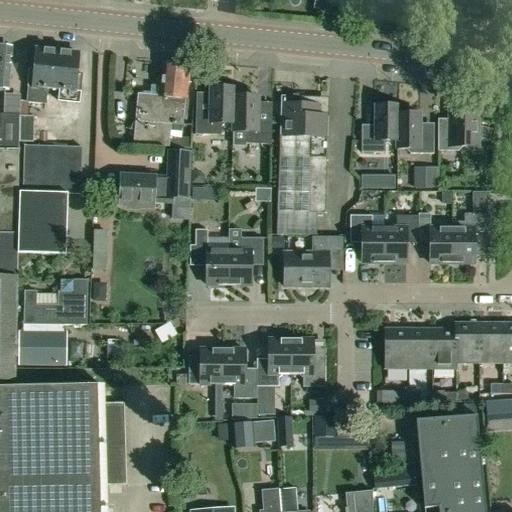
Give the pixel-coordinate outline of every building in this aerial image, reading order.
[(355,0),(356,2),(358,2),(379,4),(381,5),(381,3),(390,4),(389,6),(392,6),(392,5),(413,7),(413,8),(415,8),(415,6),(415,0),(355,0)] [(475,15),(476,0),(455,0),(454,13),(456,13),(455,17),(467,18),(467,14),(475,15)] [(479,15),(479,19),(490,21),(490,17),(492,17),(493,0),(496,0),(498,0),(476,0),(475,15),(479,15)] [(0,90),(2,88),(7,88),(8,74),(11,73),(12,65),(8,64),(10,48),(7,48),(5,45),(0,44),(0,90)] [(46,104),(48,88),(54,89),(57,51),(36,49),(34,69),(29,68),(27,86),(28,86),(27,102),(46,104)] [(59,100),(78,102),(79,91),(80,91),(81,84),(83,83),(84,75),(81,74),(76,73),(78,53),(57,51),(54,89),(60,89),(59,100)] [(137,93),(133,144),(190,149),(191,139),(180,138),(181,126),(183,126),(188,65),(162,62),(161,77),(158,77),(157,86),(160,86),(159,95),(137,93)] [(210,113),(196,113),(195,135),(221,135),(221,123),(233,123),(234,96),(235,96),(235,88),(210,88),(210,113)] [(286,104),(285,122),(279,122),(276,211),(325,213),(328,119),(320,119),(320,106),(297,105),(298,95),(286,95),(286,104)] [(258,97),(235,96),(234,96),(233,123),(232,147),(245,147),(245,144),(271,145),(271,123),(257,122),(258,97)] [(4,101),(3,114),(19,114),(19,102),(4,101)] [(389,141),(397,141),(397,114),(398,114),(398,106),(375,106),(375,126),(361,126),(361,154),(384,154),(384,145),(389,141)] [(478,110),(450,110),(449,140),(437,140),(437,152),(458,152),(462,147),(477,147),(478,110)] [(0,379),(15,380),(16,319),(17,266),(18,253),(18,192),(19,149),(19,142),(19,141),(20,115),(20,114),(19,114),(3,114),(0,114),(0,379)] [(397,141),(397,149),(404,149),(410,155),(433,155),(433,125),(419,125),(419,114),(398,114),(397,114),(397,141)] [(19,142),(34,142),(34,116),(20,115),(19,141),(19,142)] [(492,130),(481,127),(480,139),(489,142),(492,130)] [(29,253),(66,254),(67,193),(80,194),(81,147),(80,147),(25,146),(25,145),(24,145),(22,193),(18,192),(18,253),(29,253)] [(172,203),(172,199),(186,199),(189,154),(169,153),(168,165),(172,165),(171,178),(153,178),(153,177),(122,176),(121,179),(119,181),(119,187),(121,189),(120,201),(127,201),(126,206),(138,207),(138,205),(152,206),(153,202),(172,203)] [(437,169),(414,169),(413,192),(437,192),(437,169)] [(441,194),(441,205),(450,205),(450,194),(441,194)] [(452,223),(452,228),(452,264),(473,264),(474,239),(489,239),(489,214),(464,214),(464,223),(452,223)] [(429,228),(429,215),(418,215),(418,217),(417,217),(417,244),(429,244),(429,264),(452,264),(452,228),(429,228)] [(349,239),(361,239),(361,263),(383,263),(384,228),(376,228),(371,223),(371,217),(350,217),(349,239)] [(406,244),(417,244),(417,217),(396,217),(396,228),(384,228),(383,263),(406,264),(406,244)] [(90,247),(102,248),(103,228),(91,227),(90,247)] [(195,246),(207,246),(207,231),(195,231),(195,246)] [(341,250),(341,238),(312,238),(312,254),(284,254),(283,286),(327,286),(328,250),(341,250)] [(237,250),(228,250),(228,286),(250,286),(250,267),(262,267),(263,239),(240,239),(240,248),(237,250)] [(206,285),(228,286),(228,250),(206,250),(206,285)] [(18,253),(17,266),(24,266),(29,261),(29,253),(18,253)] [(36,292),(24,292),(23,325),(86,326),(87,281),(60,280),(60,292),(57,292),(57,307),(36,306),(36,292)] [(454,324),(454,330),(455,330),(455,364),(479,364),(479,324),(454,324)] [(502,324),(479,324),(479,364),(502,364),(502,324)] [(510,364),(511,364),(511,324),(502,324),(502,364),(502,375),(510,375),(510,364)] [(409,370),(409,330),(384,329),(384,370),(409,370)] [(409,370),(432,370),(432,330),(409,330),(409,370)] [(432,330),(432,370),(455,370),(455,364),(455,330),(454,330),(432,330)] [(19,332),(19,364),(66,364),(65,332),(19,332)] [(290,340),(268,340),(268,364),(256,364),(256,375),(256,388),(278,388),(278,379),(282,375),(290,375),(290,340)] [(312,340),(290,340),(290,375),(302,375),(302,387),(324,387),(324,365),(312,365),(312,340)] [(199,385),(222,385),(222,349),(200,349),(199,385)] [(256,388),(256,375),(244,375),(244,350),(222,349),(222,385),(233,385),(233,400),(256,400),(256,388)] [(502,394),(502,384),(490,384),(490,394),(502,394)] [(511,384),(502,384),(502,394),(511,394),(511,384)] [(0,511),(104,511),(104,486),(126,485),(124,403),(102,404),(101,385),(0,387),(0,511)] [(396,401),(408,402),(409,392),(376,391),(376,405),(396,405),(396,401)] [(420,392),(409,392),(408,402),(420,402),(420,392)] [(444,403),(456,403),(456,393),(444,393),(444,403)] [(468,393),(456,393),(456,403),(468,403),(468,393)] [(511,400),(485,403),(486,422),(511,420),(511,400)] [(424,511),(484,511),(475,416),(417,420),(424,511)] [(314,417),(313,438),(371,439),(371,417),(314,417)] [(276,419),(277,448),(293,447),(291,418),(276,419)] [(253,447),(253,443),(251,422),(232,424),(233,448),(253,447)] [(216,426),(217,442),(227,442),(226,425),(216,426)] [(403,442),(390,443),(391,463),(404,462),(403,442)] [(391,488),(389,473),(372,474),(373,489),(391,488)] [(279,511),(277,490),(262,491),(263,511),(279,511)] [(371,511),(371,491),(345,492),(346,509),(344,509),(344,511),(371,511)]
